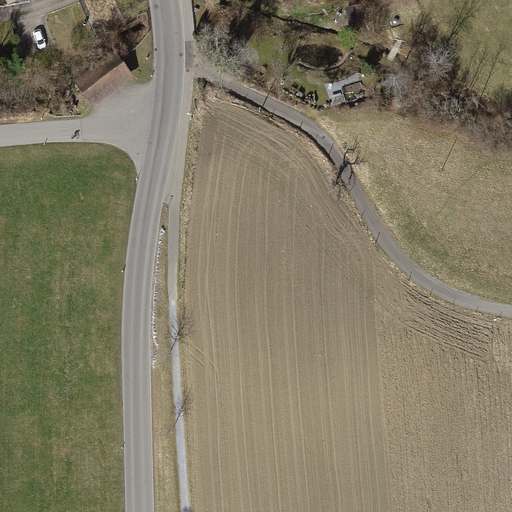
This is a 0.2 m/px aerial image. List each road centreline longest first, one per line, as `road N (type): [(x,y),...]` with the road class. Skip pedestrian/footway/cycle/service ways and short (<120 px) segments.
road 1 (track): [(511,310),(423,280),(380,231),(328,141),(206,72)]
road 2 (tertiary): [(163,137),(136,312),(140,511)]
road 3 (tertiary): [(0,135),(163,137)]
road 4 (tertiary): [(163,0),(163,137)]
